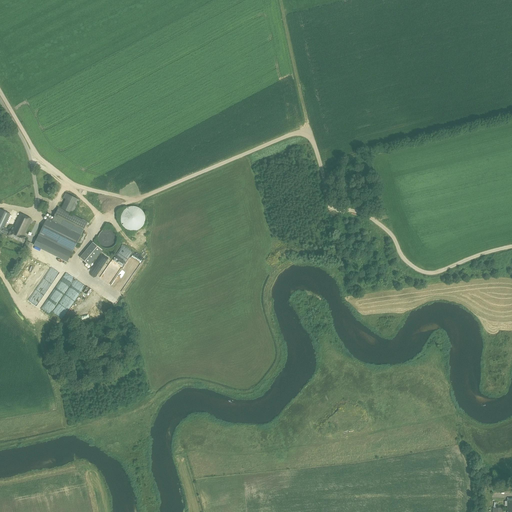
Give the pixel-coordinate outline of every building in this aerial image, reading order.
[(82,206),(78,205),(80,199),(69,194),(63,208),(78,214),(82,206)] [(131,231),(132,231),(133,231),(134,231),(135,231),(136,231),(136,230),(137,230),(138,230),(139,229),(140,229),(140,228),(141,228),(141,227),(142,227),(142,226),(143,225),(143,224),(144,223),(144,222),(144,221),(144,220),(145,220),(145,219),(145,218),(144,217),(144,216),(144,215),(144,214),(143,214),(143,213),(143,212),(142,212),(142,211),(141,211),(141,210),(140,210),(140,209),(139,209),(139,208),(138,208),(137,207),(136,207),(135,207),(134,207),(133,206),(132,206),(131,206),(130,207),(129,207),(128,207),(127,207),(127,208),(126,208),(125,209),(124,209),(124,210),(123,210),(123,211),(122,211),(122,212),(121,213),(121,214),(121,215),(120,215),(120,216),(120,217),(120,218),(120,219),(120,220),(120,221),(120,222),(120,223),(121,223),(121,224),(121,225),(122,225),(122,226),(123,227),(124,228),(125,229),(126,229),(126,230),(127,230),(128,230),(128,231),(129,231),(130,231),(131,231)] [(39,246),(68,262),(81,235),(88,222),(59,207),(52,220),(47,217),(38,235),(43,237),(39,246)] [(8,236),(23,242),(25,237),(23,236),(31,219),(21,214),(14,229),(12,229),(11,230),(10,230),(10,231),(5,228),(11,214),(0,209),(0,233),(1,234),(2,233),(8,236)] [(105,248),(108,248),(109,248),(112,247),(114,246),(115,245),(116,244),(116,242),(117,240),(117,237),(116,235),(115,233),(113,231),(110,230),(107,229),(104,230),(102,231),(101,232),(99,234),(98,236),(98,238),(98,241),(99,243),(100,245),(101,247),(104,248),(105,248)] [(102,250),(93,242),(80,258),(89,265),(102,250)] [(24,275),(31,278),(33,272),(26,269),(24,275)] [(34,290),(31,296),(39,302),(52,284),(48,282),(45,286),(37,281),(34,286),(38,289),(36,291),(34,290)] [(64,318),(77,299),(69,293),(54,315),(59,318),(60,316),(64,318)]
